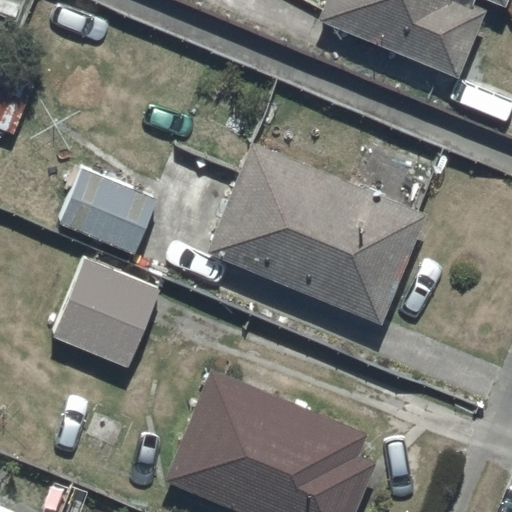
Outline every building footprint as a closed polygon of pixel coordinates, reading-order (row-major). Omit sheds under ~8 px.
[(320,0),(316,10),(458,68),(484,0),(320,0)] [(1,65),(0,66),(0,121),(14,128),(34,79),(1,65)] [(425,202),(249,131),(204,241),(380,313),(425,202)] [(154,191),(80,159),(57,213),(131,245),(154,191)] [(159,281),(82,250),(48,328),(126,361),(159,281)] [(209,360),(161,469),(268,511),(348,511),(374,449),(358,443),(366,423),(209,360)] [(22,511),(39,472),(0,456),(0,511),(22,511)]
